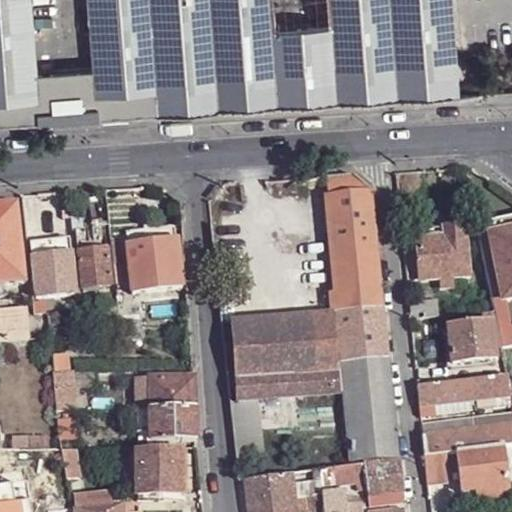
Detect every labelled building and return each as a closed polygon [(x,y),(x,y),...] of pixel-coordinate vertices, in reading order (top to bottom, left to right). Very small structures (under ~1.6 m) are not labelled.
[(0,0),(0,125),(38,124),(34,76),(29,0),(0,0)] [(157,118),(149,0),(88,0),(94,71),(99,120),(157,118)] [(149,0),(157,118),(210,114),(329,106),(406,101),(397,0),(320,0),(323,29),(270,33),(269,22),(267,0),(149,0)] [(267,0),(269,22),(270,33),(323,29),(320,0),(267,0)] [(397,0),(406,101),(452,99),(460,98),(452,0),(397,0)] [(99,120),(94,71),(34,76),(38,124),(99,120)] [(350,175),(326,177),(334,276),(335,293),(329,293),(330,306),(330,315),(332,314),(337,364),(386,360),(369,195),(370,193),(350,175)] [(0,206),(0,287),(24,286),(14,205),(0,206)] [(69,220),(71,230),(73,230),(86,229),(85,218),(69,220)] [(489,240),(478,242),(486,276),(496,273),(502,303),(511,301),(511,218),(486,224),(489,240)] [(86,229),(73,230),(80,290),(108,287),(101,227),(91,228),(92,241),(88,242),(86,229)] [(124,233),(126,245),(174,240),(173,227),(124,233)] [(417,256),(411,257),(413,281),(440,279),(440,289),(452,288),(451,278),(467,276),(463,227),(441,229),(443,239),(416,241),(417,256)] [(182,289),(176,240),(174,240),(126,245),(125,246),(132,295),(182,289)] [(116,241),(108,242),(110,263),(118,262),(116,241)] [(69,244),(29,249),(35,300),(66,297),(68,314),(80,312),(78,295),(75,295),(69,244)] [(496,273),(486,276),(486,280),(490,301),(493,313),(496,324),(497,332),(500,349),(509,348),(511,347),(511,329),(508,330),(496,273)] [(408,303),(409,320),(435,319),(433,301),(408,303)] [(315,308),(315,314),(330,315),(330,306),(315,308)] [(0,313),(0,342),(28,340),(28,338),(25,319),(25,311),(0,313)] [(496,324),(493,313),(474,315),(471,315),(472,326),(447,328),(451,368),(494,364),(491,325),(496,324)] [(352,466),(397,460),(386,360),(337,364),(332,314),(330,315),(315,314),(230,322),(237,400),(256,399),(344,391),(352,466)] [(25,319),(28,338),(42,336),(41,322),(28,323),(28,318),(25,319)] [(500,349),(502,363),(511,361),(509,348),(500,349)] [(416,388),(418,407),(469,401),(473,401),(508,396),(506,385),(506,377),(416,388)] [(150,412),(195,411),(194,380),(193,379),(150,381),(150,412)] [(150,412),(150,381),(137,381),(137,412),(150,412)] [(56,402),(69,401),(67,386),(55,388),(56,402)] [(508,396),(473,401),(474,412),(511,407),(511,403),(510,396),(508,396)] [(237,400),(229,401),(236,463),(263,460),(256,399),(237,400)] [(418,407),(419,419),(471,412),(469,401),(418,407)] [(150,412),(151,444),(195,444),(195,411),(150,412)] [(150,412),(137,412),(138,444),(151,444),(150,412)] [(511,415),(420,428),(421,438),(511,426),(511,415)] [(511,426),(421,438),(423,456),(444,453),(456,452),(502,446),(511,445),(511,426)] [(10,451),(47,451),(46,437),(27,437),(26,438),(10,439),(10,451)] [(456,452),(461,493),(485,490),(486,494),(508,492),(502,446),(456,452)] [(180,449),(135,450),(135,501),(162,501),(162,494),(181,495),(180,449)] [(62,451),(67,480),(80,477),(77,450),(62,451)] [(447,482),(444,453),(423,456),(426,485),(447,482)] [(352,466),(318,470),(319,482),(320,494),(320,495),(321,511),(403,511),(404,511),(401,510),(398,509),(391,509),(371,511),(362,511),(361,504),(343,497),(342,492),(332,492),(331,485),(336,485),(336,486),(352,485),(366,482),(367,493),(369,507),(393,504),(402,502),(397,460),(352,466)] [(318,470),(310,471),(310,483),(319,482),(318,470)] [(291,474),(243,481),(248,511),(295,511),(294,501),(291,474)] [(352,485),(355,493),(367,493),(366,482),(352,485)] [(30,492),(0,496),(0,511),(27,511),(27,510),(34,510),(30,492)] [(75,498),(76,511),(123,511),(123,504),(104,506),(104,495),(75,498)] [(313,498),(294,501),(295,511),(321,511),(320,495),(313,496),(313,498)]
